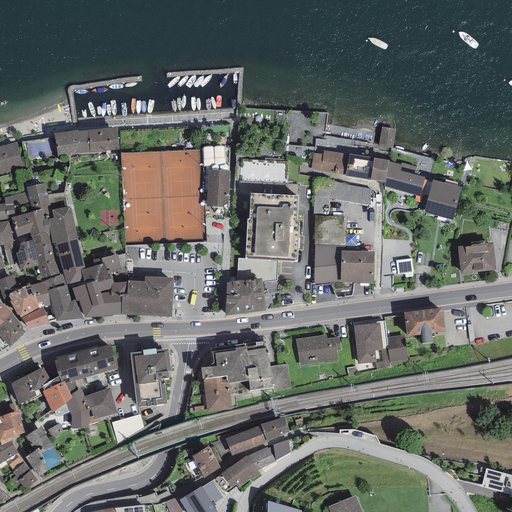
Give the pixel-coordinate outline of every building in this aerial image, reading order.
[(117,127),(88,131),(90,152),(119,149),(117,127)] [(77,130),(54,133),(57,155),(79,152),(77,132),(77,130)] [(88,131),(77,132),(79,152),(80,154),(90,152),(88,131)] [(16,143),(0,146),(0,174),(22,169),(16,143)] [(322,155),(313,153),(311,169),(346,175),(350,155),(324,150),(322,155)] [(350,153),(350,155),(346,175),(385,183),(389,162),(389,160),(350,153)] [(401,165),(389,162),(385,183),(384,186),(419,197),(425,178),(414,175),(416,167),(402,162),(401,165)] [(228,207),(230,171),(208,170),(206,206),(228,207)] [(371,190),(316,181),(314,197),(314,217),(328,217),(328,199),(369,206),(371,190)] [(45,183),(26,188),(28,192),(31,204),(33,211),(41,209),(44,219),(48,218),(48,219),(53,218),(52,210),(45,183)] [(241,183),(242,194),(264,193),(264,183),(241,183)] [(461,191),(434,184),(425,213),(453,221),(461,191)] [(28,192),(4,198),(5,203),(8,218),(11,218),(15,217),(14,209),(31,204),(28,192)] [(298,198),(251,195),(250,221),(247,221),(246,259),(278,261),(297,262),(299,224),(297,223),(298,198)] [(71,206),(52,210),(53,218),(48,219),(50,231),(53,244),(56,244),(77,239),(71,206)] [(15,217),(11,218),(17,236),(30,233),(31,237),(47,232),(50,231),(48,219),(48,218),(44,219),(41,209),(33,211),(15,217)] [(328,217),(314,217),(314,287),(331,286),(340,285),(341,254),(345,254),(347,219),(328,217)] [(0,245),(4,245),(8,265),(15,264),(13,251),(13,240),(9,221),(0,222),(0,245)] [(47,232),(31,237),(32,240),(39,265),(43,282),(60,275),(53,257),(47,232)] [(77,239),(56,244),(67,285),(84,280),(81,270),(85,269),(77,239)] [(39,265),(32,240),(20,243),(18,252),(16,253),(21,270),(39,265)] [(492,247),(460,250),(463,275),(495,271),(492,247)] [(345,254),(341,254),(340,285),(354,285),(372,286),(374,256),(345,254)] [(277,281),(278,261),(246,259),(238,259),(237,281),(254,281),(262,280),(262,283),(277,281)] [(413,272),(411,259),(397,261),(399,275),(413,272)] [(105,263),(85,269),(81,270),(84,280),(85,284),(72,288),(76,301),(79,300),(85,317),(121,315),(122,294),(127,294),(128,282),(114,282),(111,273),(108,274),(105,263)] [(43,282),(30,286),(33,293),(35,292),(39,309),(42,308),(48,322),(56,319),(52,305),(48,290),(66,285),(62,274),(60,275),(43,282)] [(13,275),(0,279),(0,289),(3,300),(10,298),(8,294),(18,290),(13,275)] [(174,278),(145,276),(145,282),(128,281),(128,282),(127,294),(122,294),(121,315),(172,317),(174,278)] [(254,281),(227,284),(225,317),(266,313),(262,283),(262,280),(254,281)] [(52,305),(71,301),(67,285),(66,285),(48,290),(52,305)] [(340,285),(331,286),(337,299),(353,297),(354,285),(340,285)] [(19,314),(21,317),(39,309),(35,292),(33,293),(30,286),(18,290),(8,294),(10,298),(11,301),(9,302),(18,315),(19,314)] [(71,301),(52,305),(56,319),(56,321),(83,319),(75,300),(71,301)] [(0,304),(0,325),(12,314),(2,305),(0,304)] [(42,308),(39,309),(21,317),(29,329),(49,324),(48,322),(42,308)] [(442,310),(404,314),(406,338),(421,336),(422,345),(432,343),(431,335),(445,333),(442,310)] [(23,327),(12,314),(0,325),(0,335),(9,347),(25,332),(22,328),(23,327)] [(380,321),(354,324),(359,363),(377,361),(375,348),(383,347),(380,321)] [(327,334),(297,339),(300,364),(337,359),(336,350),(340,349),(338,336),(327,338),(327,334)] [(407,359),(403,334),(387,337),(391,361),(407,359)] [(201,368),(203,379),(227,376),(227,384),(249,380),(251,392),(273,388),(270,367),(267,348),(266,341),(213,348),(214,363),(209,367),(201,368)] [(110,344),(54,361),(61,382),(64,381),(66,384),(117,368),(110,344)] [(169,382),(165,353),(132,358),(136,385),(133,386),(136,404),(163,400),(161,383),(169,382)] [(287,364),(270,367),(273,388),(273,392),(291,388),(287,364)] [(43,367),(11,384),(18,405),(25,401),(26,404),(41,396),(39,390),(43,388),(42,385),(50,380),(43,367)] [(227,376),(203,379),(207,411),(232,408),(227,384),(227,376)] [(43,386),(45,390),(42,392),(53,413),(55,411),(66,403),(72,398),(71,395),(66,384),(64,381),(61,382),(60,383),(58,377),(48,382),(48,383),(43,386)] [(88,428),(89,424),(90,417),(84,397),(81,388),(71,395),(72,398),(66,403),(70,412),(72,416),(72,429),(88,428)] [(110,388),(84,397),(90,417),(89,424),(101,422),(99,418),(117,413),(110,388)] [(61,416),(70,412),(66,403),(55,411),(55,413),(55,415),(57,416),(58,417),(61,416)] [(17,411),(0,416),(0,418),(2,423),(0,423),(0,440),(0,441),(0,443),(1,445),(11,441),(10,437),(25,433),(17,411)] [(140,414),(111,422),(117,443),(144,428),(140,414)] [(285,417),(260,424),(261,426),(266,441),(289,432),(285,417)] [(59,423),(47,430),(52,438),(64,432),(59,423)] [(41,426),(25,437),(35,451),(25,457),(39,476),(63,461),(41,426)] [(267,443),(266,441),(261,426),(225,439),(231,456),(267,443)] [(288,440),(273,445),(273,446),(275,459),(275,461),(290,453),(288,440)] [(0,464),(18,453),(11,441),(1,445),(0,443),(0,464)] [(221,469),(208,445),(192,456),(204,479),(221,469)] [(267,447),(247,456),(257,470),(276,462),(275,461),(275,459),(268,448),(267,447)] [(246,456),(233,465),(246,481),(250,478),(251,481),(260,474),(257,470),(247,456),(246,456)] [(38,480),(24,463),(12,473),(15,476),(10,480),(18,489),(22,485),(25,489),(38,480)] [(246,481),(233,465),(221,474),(232,487),(236,484),(239,488),(246,481)] [(511,475),(486,468),(481,486),(511,494),(511,475)] [(212,481),(202,488),(212,504),(223,498),(212,481)] [(201,486),(179,500),(186,511),(217,511),(212,504),(202,488),(201,486)] [(362,511),(356,495),(328,507),(330,511),(362,511)] [(178,497),(165,502),(169,511),(179,511),(183,511),(179,500),(178,497)] [(301,511),(301,510),(268,500),(267,511),(301,511)]
